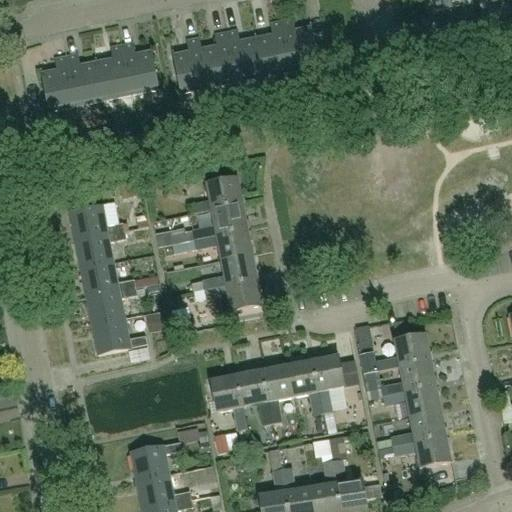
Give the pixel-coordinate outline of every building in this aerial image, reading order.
[(430,0),(434,18),(446,16),(448,27),(475,22),(473,10),(465,11),(462,0),(430,0)] [(282,24),(293,79),(294,78),(293,74),(318,69),(319,73),(322,73),(312,25),(310,25),(311,30),(296,33),(294,22),(282,24)] [(293,79),(282,24),(271,27),(273,38),(258,41),(257,36),(256,36),(265,84),(266,84),(266,80),(291,75),(292,79),(293,79)] [(265,84),(256,36),(255,37),(256,41),(240,44),(238,33),(227,35),(238,89),(239,89),(239,85),(263,80),(264,84),(265,84)] [(238,89),(227,35),(216,38),(218,49),(202,52),(210,95),(211,95),(211,90),(236,85),(237,89),(238,89)] [(210,95),(202,52),(201,52),(199,41),(187,43),(189,54),(175,57),(174,52),(172,53),(181,100),(184,100),(183,96),(208,91),(209,95),(210,95)] [(123,48),(134,102),(135,102),(134,99),(160,94),(160,96),(162,96),(152,48),(150,49),(151,54),(136,57),(134,45),(123,48)] [(134,102),(123,48),(111,50),(113,61),(98,64),(97,59),(96,59),(106,107),(107,107),(107,104),(132,99),(133,102),(134,102)] [(106,107),(96,59),(95,59),(96,64),(82,67),(79,56),(68,59),(78,113),(79,112),(79,110),(105,104),(105,107),(106,107)] [(78,113),(68,59),(56,61),(58,72),(44,75),(43,70),(41,71),(51,118),(53,118),(52,115),(77,110),(77,113),(78,113)] [(213,214),(244,207),(239,182),(207,189),(211,205),(189,209),(191,218),(213,214)] [(196,243),(249,233),(244,207),(213,214),(216,229),(194,234),(196,243)] [(75,245),(124,235),(123,226),(106,230),(102,208),(69,215),(75,245)] [(222,264),(254,258),(249,233),(196,243),(198,253),(219,248),(222,264)] [(80,274),(114,267),(110,247),(126,243),(124,235),(75,245),(80,274)] [(161,250),(172,248),(170,235),(158,237),(161,250)] [(206,293),(259,283),(254,258),(222,264),(225,280),(204,284),(206,293)] [(86,301),(136,291),(134,284),(118,287),(114,267),(80,274),(86,301)] [(265,309),(259,283),(206,293),(208,303),(220,301),(224,317),(233,315),(265,309)] [(92,329),(125,323),(121,302),(137,299),(136,291),(86,301),(92,329)] [(125,323),(92,329),(97,358),(131,352),(131,351),(147,347),(145,339),(129,343),(125,323)] [(400,371),(432,365),(427,339),(395,345),(398,362),(377,366),(379,376),(400,372),(400,371)] [(314,364),(325,417),(333,416),(329,394),(346,391),(340,359),(314,364)] [(315,419),(325,417),(314,364),(289,369),(295,401),(311,398),(315,419)] [(384,400),(437,390),(432,365),(400,371),(400,372),(403,387),(382,392),(384,400)] [(295,401),(289,369),(264,374),(274,428),(283,426),(279,404),(295,401)] [(238,379),(245,411),(261,408),(265,429),(274,428),(264,374),(238,379)] [(245,411),(238,379),(213,384),(219,416),(235,413),(239,434),(248,432),(244,411),(245,411)] [(410,421),(442,415),(437,390),(384,400),(386,410),(407,406),(410,421)] [(393,451),(447,440),(442,415),(410,421),(414,438),(392,443),(393,451)] [(223,458),(235,458),(234,437),(222,438),(223,458)] [(447,440),(393,451),(395,461),(417,457),(420,473),(452,466),(447,440)] [(334,443),(337,461),(351,458),(348,441),(334,443)] [(137,486),(170,479),(166,460),(182,456),(180,447),(165,450),(164,449),(131,456),(137,486)] [(334,466),(341,511),(368,511),(364,483),(347,486),(344,465),(334,466)] [(312,492),(315,511),(341,511),(334,466),(325,468),(328,489),(312,492)] [(283,474),(289,511),(315,511),(312,492),(296,494),(292,473),(283,474)] [(289,511),(283,474),(274,476),(277,497),(261,500),(263,511),(289,511)] [(142,511),(151,511),(192,504),(190,496),(174,499),(170,479),(137,486),(142,511)]
